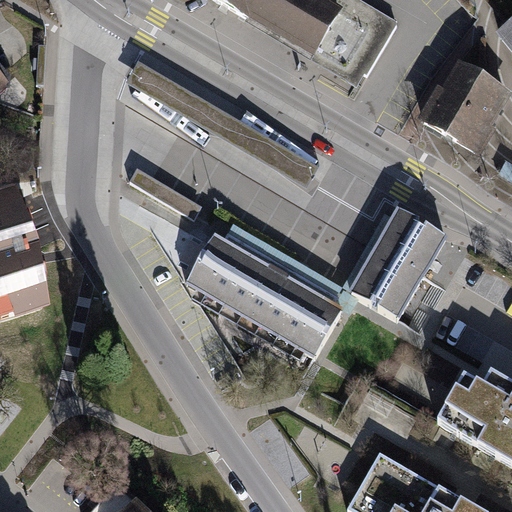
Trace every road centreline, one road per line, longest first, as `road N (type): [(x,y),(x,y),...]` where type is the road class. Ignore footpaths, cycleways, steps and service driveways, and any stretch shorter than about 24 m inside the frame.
road 1 (secondary): [(95,0),(125,30),(343,159),(483,226)]
road 2 (secondary): [(483,226),(416,170),(116,0)]
road 3 (residential): [(272,511),(87,222)]
road 4 (residential): [(93,0),(80,190),(87,222)]
